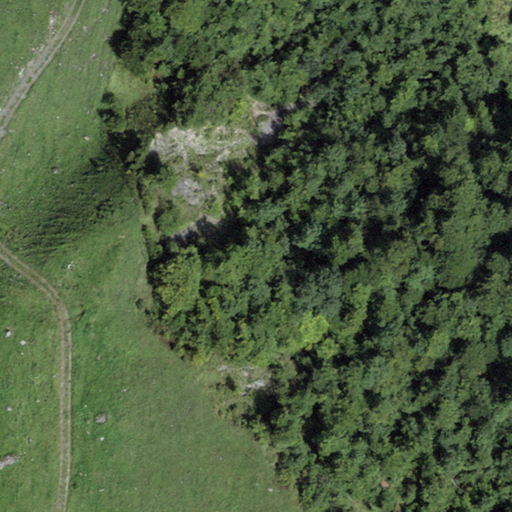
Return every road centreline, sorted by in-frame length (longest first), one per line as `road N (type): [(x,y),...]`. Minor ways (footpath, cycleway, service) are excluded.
road 1 (track): [(62,511),(65,321),(50,292),(0,249)]
road 2 (track): [(0,127),(79,0)]
